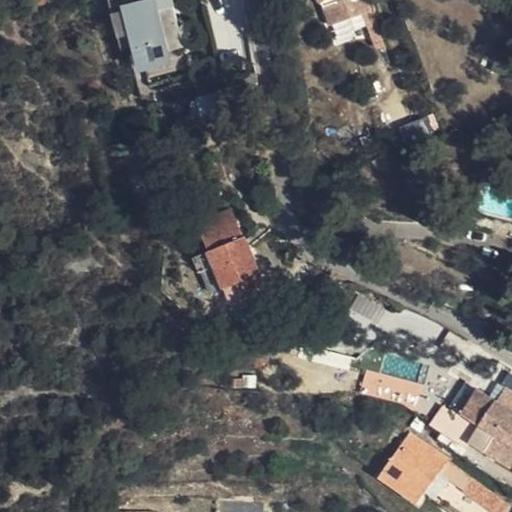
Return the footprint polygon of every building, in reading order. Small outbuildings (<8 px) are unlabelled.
[(106,0),(119,53),(135,49),(125,9),(123,0),(106,0)] [(167,0),(151,0),(152,2),(125,9),(135,49),(141,70),(167,63),(165,54),(182,49),(171,8),(170,8),(167,0)] [(312,0),(322,13),(330,33),(369,18),(361,0),(312,0)] [(397,124),(402,142),(439,132),(434,115),(397,124)] [(244,239),(231,210),(198,224),(210,252),(209,253),(225,290),(226,289),(230,298),(264,283),(245,238),(244,239)] [(471,225),(511,237),(511,224),(473,213),(471,225)] [(366,369),(359,393),(421,410),(428,386),(366,369)] [(478,390),(468,384),(461,395),(471,401),(478,390)] [(511,412),(499,404),(478,390),(471,401),(461,395),(453,407),(482,426),(497,437),(487,452),(511,467),(511,412)] [(499,404),(511,412),(511,392),(507,390),(499,404)] [(472,442),(487,452),(497,437),(482,426),(472,442)] [(417,504),(447,461),(409,435),(379,478),(394,490),(417,504)] [(505,511),(510,506),(472,479),(464,490),(494,511),(505,511)]
